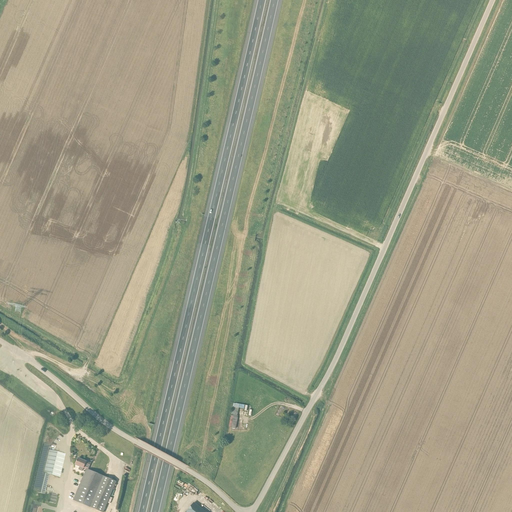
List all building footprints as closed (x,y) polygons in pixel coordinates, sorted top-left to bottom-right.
[(237,422),(238,418),(233,417),(233,416),(231,416),(229,427),(231,427),(231,428),(236,429),(237,422)] [(44,444),(33,492),(45,494),(46,491),(50,475),(60,477),(66,454),(49,450),(50,445),(44,444)] [(78,458),(75,465),(80,467),(79,470),(82,471),(83,469),(84,469),(84,468),(88,470),(91,463),(78,458)] [(91,468),(81,504),(100,509),(103,496),(109,497),(115,474),(91,468)] [(35,502),(32,511),(40,511),(42,508),(40,508),(41,504),(35,502)] [(205,511),(194,503),(187,511),(205,511)]
